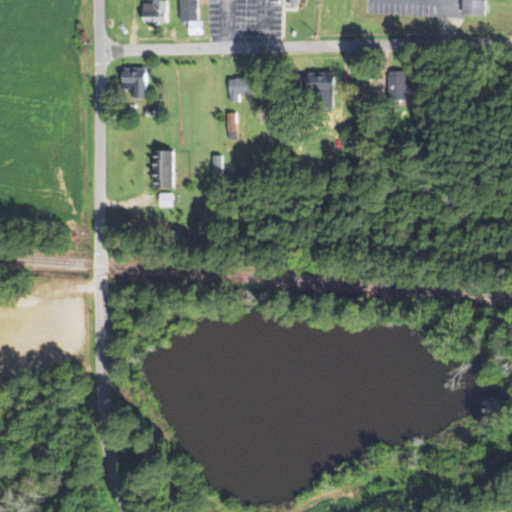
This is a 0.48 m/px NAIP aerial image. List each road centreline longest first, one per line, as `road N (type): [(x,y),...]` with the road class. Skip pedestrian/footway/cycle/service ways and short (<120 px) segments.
road 1 (residential): [(110,447),(102,406),(98,0)]
road 2 (residential): [(100,51),(511,42)]
